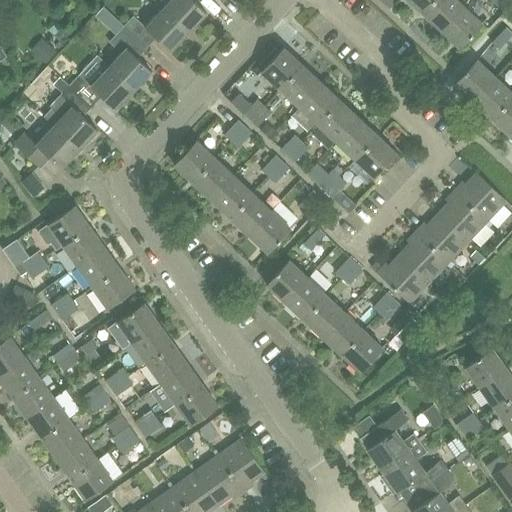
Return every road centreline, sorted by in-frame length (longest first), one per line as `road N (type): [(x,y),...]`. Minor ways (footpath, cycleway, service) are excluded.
road 1 (residential): [(348,506),(125,189),(134,160),(284,0)]
road 2 (residential): [(355,250),(431,169),(435,154),(393,106),(385,60),(321,0)]
